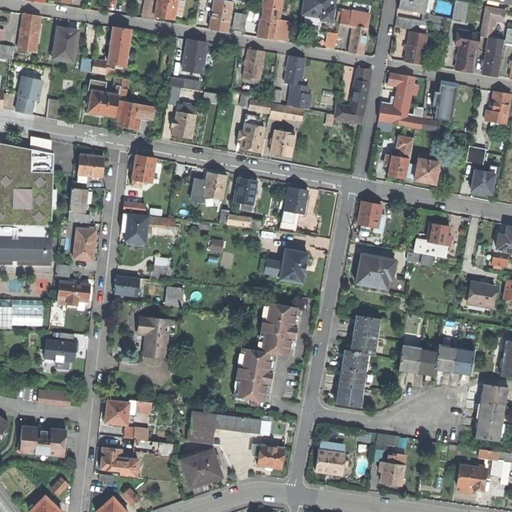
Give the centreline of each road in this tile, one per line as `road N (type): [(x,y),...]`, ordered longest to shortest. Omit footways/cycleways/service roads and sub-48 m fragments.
road 1 (residential): [(0,2),(380,64)]
road 2 (residential): [(75,511),(119,139)]
road 3 (residential): [(351,185),(119,139)]
road 4 (residential): [(309,411),(351,185)]
road 5 (residential): [(511,214),(357,186)]
road 6 (residential): [(380,64),(511,87)]
road 7 (residential): [(309,411),(375,421),(436,412)]
road 8 (residential): [(380,64),(357,186)]
road 9 (residential): [(119,139),(0,119)]
